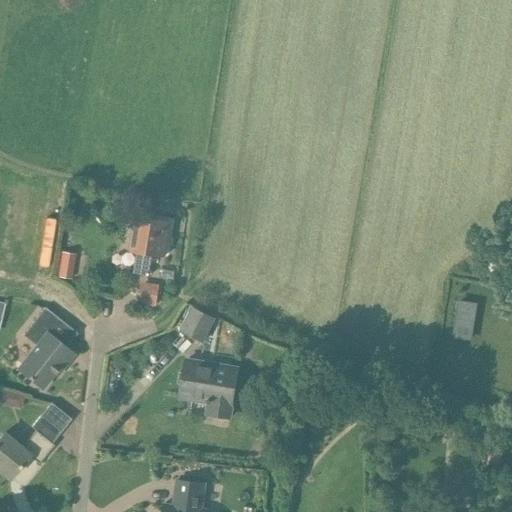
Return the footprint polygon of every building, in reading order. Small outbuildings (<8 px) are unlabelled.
[(40,184),(2,177),(0,188),(0,278),(23,282),(40,184)] [(169,223),(136,217),(130,252),(137,253),(134,273),(149,276),(153,256),(164,257),(169,223)] [(59,264),(57,277),(72,279),(74,266),(59,264)] [(159,284),(141,282),(138,303),(156,306),(159,284)] [(458,300),(454,322),(474,325),(478,303),(458,300)] [(75,332),(44,307),(22,335),(36,346),(17,370),(41,389),(57,369),(60,371),(74,354),(66,347),(77,333),(75,332)] [(214,318),(193,308),(181,331),(203,342),(214,318)] [(179,372),(177,384),(182,384),(180,398),(183,398),(183,395),(206,399),(209,402),(209,403),(207,414),(227,417),(229,418),(234,388),(237,369),(230,367),(230,371),(200,365),(200,362),(186,360),(184,373),(179,372)] [(0,390),(0,391),(0,403),(3,405),(11,400),(12,393),(0,390)] [(60,433),(71,420),(51,404),(40,417),(60,433)] [(53,446),(35,430),(21,448),(2,434),(0,436),(0,470),(10,478),(29,456),(38,464),(53,446)] [(197,483),(177,480),(172,511),(205,511),(206,509),(200,509),(203,484),(197,483)]
